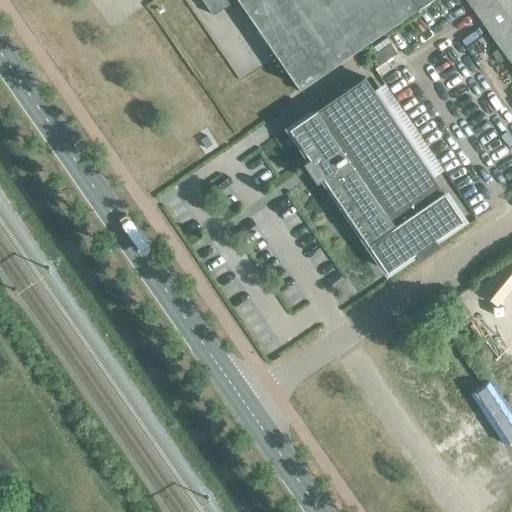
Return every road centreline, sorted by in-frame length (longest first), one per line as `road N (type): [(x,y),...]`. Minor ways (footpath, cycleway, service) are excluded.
road 1 (secondary): [(243,403),(0,54)]
road 2 (unclassified): [(511,221),(243,403)]
road 3 (secondary): [(319,511),(243,403)]
